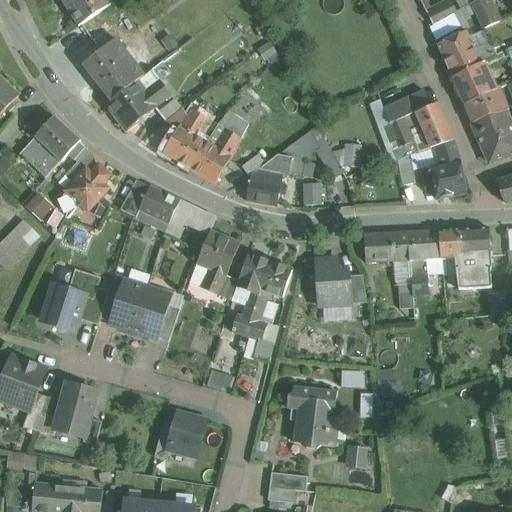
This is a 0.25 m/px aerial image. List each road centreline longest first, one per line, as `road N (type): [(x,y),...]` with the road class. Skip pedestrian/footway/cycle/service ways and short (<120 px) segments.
road 1 (tertiary): [(5,0),(60,82),(129,158),(208,198),(307,224),(496,214)]
road 2 (residential): [(82,362),(229,405),(250,419),(226,511)]
road 3 (residential): [(402,0),(483,176)]
